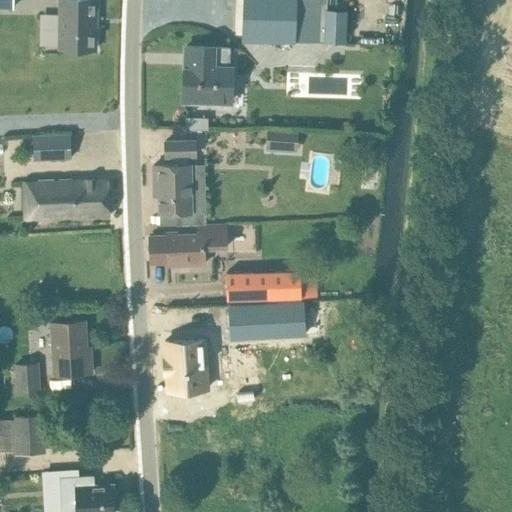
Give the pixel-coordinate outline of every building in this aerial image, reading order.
[(95,49),(95,0),(59,0),(59,48),(95,49)] [(323,43),(324,9),(324,0),(242,0),(241,41),(295,42),(323,43)] [(324,9),(323,43),(346,44),(347,10),(324,9)] [(230,101),(231,66),(229,66),(229,47),(214,47),(185,46),(184,100),(230,101)] [(267,126),(265,148),(296,150),(298,129),(267,126)] [(70,132),(32,133),(33,159),(71,158),(70,132)] [(197,156),(196,140),(164,140),(165,156),(173,156),(173,163),(154,164),(154,184),(159,183),(160,212),(191,211),(190,163),(188,163),(187,157),(197,156)] [(26,180),(23,180),(24,219),(110,215),(108,177),(26,181),(26,180)] [(196,224),(196,233),(178,234),(149,235),(150,262),(169,261),(169,265),(205,263),(204,247),(228,246),(227,222),(196,224)] [(301,268),(225,270),(226,299),(302,297),(301,268)] [(231,305),(233,337),(307,333),(305,301),(231,305)] [(85,319),(51,321),(54,374),(92,371),(90,346),(87,346),(85,319)] [(171,391),(210,388),(207,339),(168,341),(169,358),(167,359),(168,373),(170,373),(171,391)] [(38,361),(13,363),(16,394),(40,392),(38,361)] [(45,451),(43,415),(16,416),(16,418),(0,418),(0,449),(17,449),(18,452),(45,451)] [(114,485),(95,486),(95,474),(60,477),(62,511),(114,511),(116,511),(114,485)]
